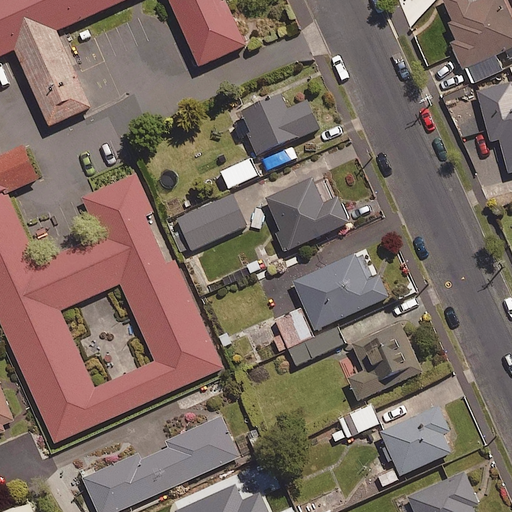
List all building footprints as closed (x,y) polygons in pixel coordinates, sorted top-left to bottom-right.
[(226,0),(2,0),(0,1),(0,325),(59,456),(223,382),(134,185),(86,207),(103,245),(43,272),(9,199),(45,183),(30,151),(4,163),(0,154),(0,67),(22,57),(57,135),(104,114),(69,39),(155,0),(174,0),(207,72),(250,53),(226,0)] [(464,0),(438,0),(448,22),(444,24),(451,40),(446,42),(458,69),(511,45),(511,27),(500,0),(468,0),(466,1),(464,0)] [(511,96),(508,81),(473,90),(486,142),(496,139),(505,173),(511,171),(511,96)] [(291,113),(285,99),(246,116),(265,159),(324,133),(312,104),(291,113)] [(252,158),(222,171),(230,190),(260,177),(252,158)] [(329,208),(317,182),(271,204),(294,255),(355,227),(343,201),(329,208)] [(236,193),(177,217),(191,251),(250,227),(236,193)] [(372,285),(360,258),(298,286),(320,335),(395,302),(385,280),(372,285)] [(428,378),(406,327),(357,349),(369,377),(354,384),(364,406),(428,378)] [(339,328),(291,350),(299,367),(347,344),(339,328)] [(18,425),(0,381),(0,439),(9,435),(7,429),(18,425)] [(381,423),(373,403),(341,416),(346,428),(333,434),(336,442),(381,423)] [(457,437),(445,412),(386,438),(406,482),(457,458),(449,441),(457,437)] [(130,511),(244,462),(226,421),(170,446),(172,452),(145,464),(143,459),(88,483),(100,511),(130,511)] [(480,511),(485,510),(471,476),(411,502),(415,511),(480,511)] [(33,511),(30,501),(2,511),(33,511)]
